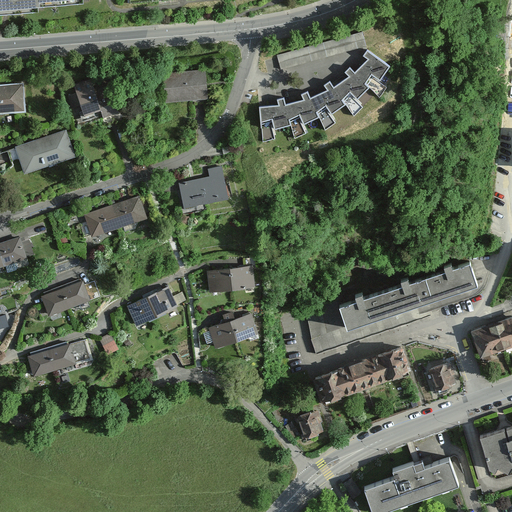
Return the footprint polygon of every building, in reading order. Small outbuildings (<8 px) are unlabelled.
[(0,0),(0,12),(6,12),(37,10),(37,4),(81,0),(0,0)] [(366,46),(362,32),(277,55),(281,69),(366,46)] [(390,66),(367,49),(363,55),(367,59),(355,72),(350,67),(345,72),(349,76),(334,86),(329,80),(324,85),(327,89),(310,97),(307,91),(301,94),(303,99),(286,104),(284,97),(277,99),(278,104),(259,106),(262,142),(275,138),(272,129),(291,124),(294,138),(306,133),(302,124),(319,116),(325,129),(335,122),(330,114),(345,104),(354,116),(363,107),(356,100),(369,87),(379,97),(387,87),(379,81),(390,66)] [(211,72),(166,74),(167,104),(212,102),(211,72)] [(79,90),(88,118),(104,113),(107,122),(123,117),(112,80),(79,90)] [(29,86),(0,87),(0,116),(30,115),(29,86)] [(70,131),(17,149),(27,177),(80,159),(70,131)] [(180,185),(185,211),(234,201),(227,167),(209,170),(211,180),(180,185)] [(88,217),(97,241),(152,222),(143,198),(88,217)] [(25,240),(0,247),(0,271),(31,262),(25,240)] [(469,258),(340,300),(348,327),(478,283),(469,258)] [(207,269),(208,290),(253,288),(252,267),(207,269)] [(87,281),(45,296),(53,320),(95,306),(87,281)] [(169,289),(126,306),(134,324),(176,307),(169,289)] [(511,311),(469,325),(478,353),(511,342),(511,311)] [(251,312),(206,327),(213,349),(259,334),(251,312)] [(114,331),(102,336),(110,352),(121,347),(114,331)] [(396,341),(315,372),(326,403),(407,370),(396,341)] [(35,377),(79,365),(73,346),(30,358),(35,377)] [(449,358),(426,366),(434,389),(457,380),(449,358)] [(315,406),(292,414),(300,440),(323,433),(315,406)] [(511,418),(473,431),(489,481),(511,474),(511,418)] [(395,473),(362,485),(372,511),(456,483),(447,455),(425,463),(422,456),(393,465),(395,473)] [(349,476),(340,483),(351,497),(360,491),(349,476)]
